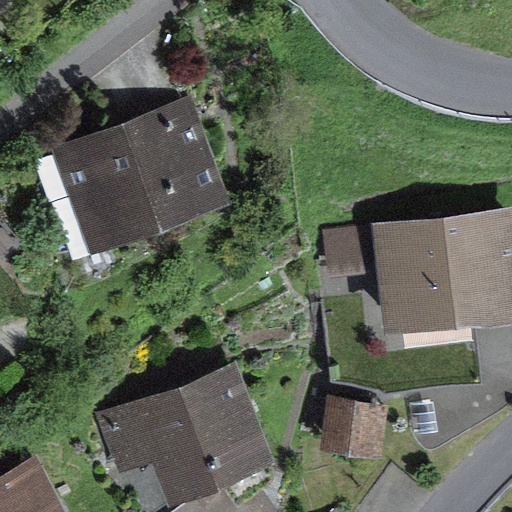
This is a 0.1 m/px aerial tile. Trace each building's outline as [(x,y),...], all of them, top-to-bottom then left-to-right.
[(192,101),(52,150),(86,249),(227,199),(192,101)] [(511,205),(324,227),(330,279),(382,273),(388,330),(511,315),(511,205)] [(0,227),(0,226),(0,253),(1,255),(15,242),(0,227)] [(236,363),(93,421),(114,474),(148,460),(167,507),(276,463),(236,363)] [(388,403),(327,394),(319,453),(380,462),(388,403)] [(63,511),(34,456),(0,473),(0,511),(63,511)]
